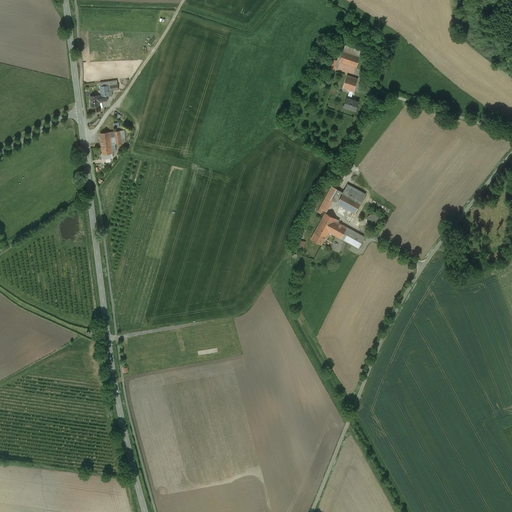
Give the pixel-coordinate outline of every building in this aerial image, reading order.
[(331,46),(330,43),(328,41),(324,40),(321,41),(319,44),(318,47),(318,50),(320,53),(323,54),(327,54),(329,52),(331,49),(331,46)] [(345,46),(343,51),(360,56),(361,52),(345,46)] [(360,56),(343,51),(340,61),(356,67),(360,56)] [(322,66),(324,61),(313,57),(312,63),(322,66)] [(337,60),(329,57),(325,67),(333,70),(337,60)] [(338,96),(340,87),(345,74),(336,71),(329,93),(338,96)] [(340,87),(349,90),(353,91),(358,78),(345,74),(340,87)] [(108,85),(100,86),(102,95),(107,95),(107,96),(110,96),(109,90),(108,85)] [(351,99),(353,91),(349,90),(344,107),(356,111),(359,102),(351,99)] [(98,95),(90,96),(91,106),(100,105),(99,101),(107,100),(107,96),(107,95),(102,95),(98,96),(98,95)] [(109,132),(100,133),(102,147),(111,146),(111,144),(110,138),(109,132)] [(365,194),(348,184),(343,192),(337,203),(355,213),(365,194)] [(343,192),(332,186),(318,211),(321,213),(323,210),(326,211),(332,200),(337,203),(343,192)] [(325,213),(320,223),(324,225),(323,226),(330,230),(335,221),(336,219),(325,213)] [(380,223),(380,220),(380,217),(378,215),(376,214),(374,213),(371,214),(369,215),(367,218),(367,220),(367,223),(369,225),(371,227),(374,227),(376,226),(379,225),(380,223)] [(330,230),(329,231),(341,238),(347,227),(335,221),(330,230)] [(324,225),(320,223),(311,239),(322,244),(329,231),(330,230),(323,226),(324,225)] [(365,237),(347,227),(341,238),(359,248),(365,237)]
